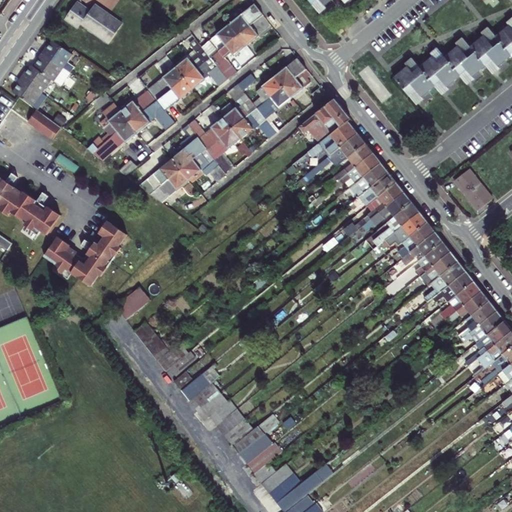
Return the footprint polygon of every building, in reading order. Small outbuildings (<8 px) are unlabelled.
[(94,4),(91,9),(89,12),(84,9),(86,6),(78,0),(66,18),(79,27),(82,22),(96,32),(95,33),(108,42),(122,23),(110,14),(109,15),(94,4)] [(315,0),(311,4),(316,10),(328,0),(315,0)] [(264,14),(255,4),(231,24),(239,34),(264,14)] [(264,14),(239,34),(248,45),(260,35),(259,34),(271,24),(264,14)] [(499,43),(511,32),(511,26),(510,23),(494,36),(489,30),(487,32),(497,45),(499,43)] [(231,24),(220,33),(228,43),(239,34),(231,24)] [(497,45),(480,59),(463,73),(459,76),(464,82),(485,65),(489,71),(510,55),(511,58),(511,32),(499,43),(497,45)] [(480,59),(497,45),(487,32),(469,46),(475,52),(480,59)] [(228,43),(222,48),(220,49),(214,55),(222,64),(220,65),(231,79),(239,72),(226,57),(234,52),(236,54),(248,45),(239,34),(228,43)] [(189,57),(177,67),(185,78),(205,62),(212,56),(199,39),(193,43),(198,49),(201,53),(192,60),(189,57)] [(47,46),(42,52),(63,68),(73,55),(71,53),(53,40),(49,46),(47,46)] [(465,40),(447,54),(457,66),(463,73),(480,59),(475,52),(469,46),(465,40)] [(198,49),(189,56),(189,57),(192,60),(201,53),(198,49)] [(438,50),(424,61),(435,74),(444,86),(458,75),(459,76),(463,73),(457,66),(447,54),(443,57),(438,50)] [(33,64),(32,65),(51,79),(60,85),(69,72),(63,68),(42,52),(39,58),(40,59),(36,66),(33,64)] [(205,62),(185,78),(194,88),(206,78),(206,77),(210,73),(220,65),(217,62),(216,60),(212,56),(205,62)] [(298,57),(275,76),(284,87),(307,69),(298,57)] [(412,60),(401,69),(412,83),(422,95),(434,85),(438,91),(444,86),(435,74),(424,61),(418,66),(412,60)] [(51,79),(32,65),(28,70),(26,70),(21,77),(42,93),(51,79)] [(220,65),(210,73),(221,87),(231,79),(220,65)] [(149,89),(158,100),(185,78),(177,67),(149,89)] [(284,87),(292,97),(311,82),(306,75),(310,72),(307,69),(284,87)] [(413,102),(422,95),(412,83),(401,69),(392,76),(403,90),(413,102)] [(251,74),(239,84),(243,90),(256,79),(251,74)] [(263,96),(254,103),(258,109),(284,87),(275,76),(258,90),(263,96)] [(13,91),(37,108),(38,109),(47,96),(42,93),(21,77),(17,82),(19,83),(13,91)] [(185,78),(158,100),(167,111),(194,88),(185,78)] [(236,101),(246,93),(243,90),(239,84),(229,92),(236,101)] [(312,93),(316,98),(325,91),(321,86),(312,93)] [(258,109),(265,117),(266,118),(280,107),(292,97),(284,87),(258,109)] [(123,111),(131,122),(158,100),(149,89),(123,111)] [(224,118),(233,129),(258,109),(254,103),(250,98),(224,118)] [(292,132),(297,139),(314,127),(320,134),(329,128),(333,133),(349,121),(351,119),(335,98),(332,100),(309,118),(292,132)] [(158,100),(131,122),(140,132),(152,123),(151,121),(158,116),(169,130),(177,124),(168,113),(167,111),(158,100)] [(106,127),(113,136),(131,122),(123,111),(116,103),(104,112),(111,122),(106,127)] [(221,114),(213,105),(211,107),(219,117),(221,114)] [(38,109),(37,108),(27,122),(51,140),(61,126),(38,109)] [(168,113),(177,124),(183,118),(175,108),(168,113)] [(277,132),(266,118),(265,117),(258,109),(233,129),(241,139),(261,123),(272,136),(277,132)] [(195,132),(208,149),(233,129),(224,118),(212,127),(213,129),(207,132),(196,119),(189,125),(195,132)] [(330,156),(334,153),(358,133),(349,121),(333,133),(308,153),(297,162),(303,168),(325,151),(330,156)] [(131,122),(113,136),(94,152),(104,159),(127,141),(128,142),(140,132),(131,122)] [(233,129),(208,149),(215,157),(216,158),(227,172),(233,167),(222,153),(241,139),(233,129)] [(174,158),(183,169),(195,160),(208,149),(195,132),(181,143),(186,149),(174,158)] [(358,133),(334,153),(338,159),(346,152),(349,157),(366,143),(358,133)] [(366,143),(349,157),(353,162),(336,176),(339,180),(374,152),(366,143)] [(208,149),(195,160),(203,169),(214,160),(216,158),(215,157),(208,149)] [(374,152),(339,180),(323,194),(326,197),(360,170),(364,176),(381,162),(374,152)] [(183,169),(174,158),(145,182),(157,190),(165,184),(183,169)] [(216,158),(214,160),(216,164),(210,169),(218,180),(227,173),(227,172),(216,158)] [(133,159),(119,170),(127,176),(139,166),(133,159)] [(183,169),(191,179),(203,169),(195,160),(183,169)] [(361,188),(364,193),(389,172),(381,162),(364,176),(369,182),(361,188)] [(183,169),(165,184),(157,190),(153,194),(164,201),(170,195),(172,194),(176,191),(191,179),(183,169)] [(389,172),(364,193),(360,196),(368,207),(380,196),(397,183),(389,172)] [(457,184),(467,197),(482,185),(472,172),(457,184)] [(22,227),(29,233),(34,227),(40,231),(45,235),(60,215),(47,206),(46,208),(44,211),(34,204),(36,201),(23,192),(22,193),(13,187),(10,191),(0,184),(3,180),(0,178),(0,204),(1,205),(0,206),(0,211),(7,216),(10,213),(21,220),(22,219),(26,221),(22,227)] [(13,187),(3,180),(0,184),(10,191),(13,187)] [(356,183),(351,187),(354,192),(360,187),(356,183)] [(397,183),(380,196),(384,202),(369,214),(372,219),(405,192),(397,183)] [(493,199),(482,185),(467,197),(478,211),(493,199)] [(405,192),(372,219),(376,225),(385,218),(383,216),(391,210),(395,216),(413,202),(405,192)] [(46,208),(36,201),(34,204),(44,211),(46,208)] [(413,202),(395,216),(387,223),(391,228),(374,242),(378,247),(396,232),(420,212),(413,202)] [(420,212),(396,232),(403,242),(428,221),(420,212)] [(428,221),(403,242),(411,251),(436,232),(428,221)] [(63,270),(70,275),(89,288),(96,277),(99,278),(106,269),(101,266),(109,255),(114,258),(119,249),(117,248),(125,236),(105,222),(96,234),(97,235),(91,244),(94,246),(92,249),(92,248),(88,254),(89,254),(81,265),(70,258),(73,254),(74,252),(67,248),(68,246),(56,237),(42,258),(54,266),(52,267),(61,273),(63,270)] [(34,227),(29,233),(35,237),(40,231),(34,227)] [(444,242),(436,232),(411,251),(400,261),(404,267),(416,258),(415,256),(422,250),(426,256),(444,242)] [(444,242),(426,256),(419,262),(422,266),(390,292),(394,298),(407,287),(451,251),(444,242)] [(81,259),(73,254),(70,258),(81,265),(89,254),(88,254),(92,248),(92,249),(94,246),(91,244),(83,254),(84,255),(81,259)] [(429,275),(434,281),(459,261),(451,251),(407,287),(409,290),(424,279),(429,275)] [(106,269),(114,258),(109,255),(101,266),(106,269)] [(459,261),(434,281),(431,284),(439,294),(467,271),(459,261)] [(51,270),(59,276),(61,273),(52,267),(51,270)] [(475,281),(467,271),(439,294),(436,296),(443,307),(450,301),(475,281)] [(429,275),(424,279),(429,285),(431,284),(434,281),(429,275)] [(449,317),(482,290),(475,281),(450,301),(453,305),(438,316),(443,322),(449,317)] [(139,287),(116,307),(127,320),(150,299),(139,287)] [(468,308),(473,314),(490,300),(482,290),(449,317),(451,320),(460,313),(460,314),(468,308)] [(490,300),(473,314),(465,320),(469,326),(457,336),(460,341),(462,339),(498,310),(490,300)] [(506,321),(498,310),(462,339),(465,343),(476,335),(481,340),(506,321)] [(511,328),(506,321),(481,340),(485,346),(467,361),(470,365),(511,331),(511,328)] [(147,322),(136,331),(141,337),(152,328),(147,322)] [(152,328),(141,337),(145,343),(156,333),(152,328)] [(511,347),(511,331),(470,365),(473,368),(492,354),(496,360),(511,347)] [(156,333),(145,343),(150,349),(161,339),(156,333)] [(150,349),(155,354),(166,345),(161,339),(150,349)] [(171,351),(159,360),(168,370),(171,367),(187,355),(188,353),(180,343),(171,351)] [(155,354),(159,360),(171,351),(166,345),(155,354)] [(511,347),(496,360),(481,372),(484,376),(500,365),(503,370),(511,363),(511,347)] [(187,355),(171,367),(177,375),(192,362),(187,355)] [(511,379),(511,363),(503,370),(484,385),(487,390),(507,374),(511,380),(511,379)] [(186,370),(175,379),(181,387),(192,378),(186,370)] [(199,377),(183,389),(191,400),(207,387),(199,377)] [(511,395),(511,379),(511,380),(511,388),(502,397),(505,401),(511,395)] [(199,409),(215,396),(207,387),(191,400),(199,409)] [(496,402),(502,397),(499,393),(493,398),(496,402)] [(215,396),(199,409),(206,419),(211,415),(222,405),(215,396)] [(231,398),(222,405),(211,415),(219,424),(239,407),(231,398)] [(496,419),(499,422),(509,415),(506,411),(496,419)] [(231,416),(220,425),(227,434),(238,425),(231,416)] [(263,425),(266,431),(279,425),(276,420),(272,422),(271,421),(263,425)] [(246,434),(234,443),(242,453),(266,433),(259,424),(246,434)] [(246,434),(238,425),(227,434),(234,443),(246,434)] [(270,439),(266,433),(242,453),(250,463),(248,460),(262,449),(260,446),(270,439)] [(269,447),(250,463),(257,472),(276,456),(269,447)] [(276,456),(257,472),(265,482),(284,467),(276,456)] [(284,467),(265,482),(272,492),(291,476),(284,467)] [(282,500),(287,496),(282,489),(267,501),(272,507),(282,500)] [(282,500),(272,507),(275,511),(280,511),(287,507),(282,500)] [(303,511),(297,503),(285,511),(303,511)]
